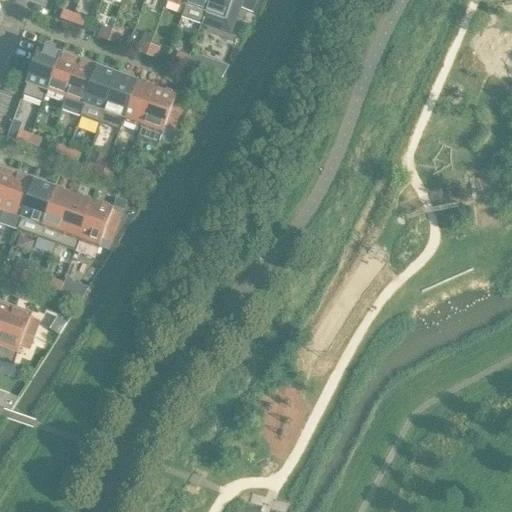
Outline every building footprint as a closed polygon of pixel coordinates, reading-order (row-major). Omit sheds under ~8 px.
[(167,0),(185,6),(181,17),(182,18),(187,0),(167,0)] [(187,0),(182,18),(201,25),(209,0),(187,0)] [(209,0),(201,25),(202,25),(206,14),(225,21),(228,13),(237,17),(240,9),(253,13),(257,0),(209,0)] [(71,24),(74,15),(63,11),(60,20),(71,24)] [(74,15),(71,24),(82,29),(86,19),(74,15)] [(108,42),(112,31),(103,27),(99,39),(108,42)] [(112,31),(108,42),(117,46),(122,34),(112,31)] [(146,56),(150,44),(141,41),(137,53),(146,56)] [(150,44),(146,56),(156,59),(160,48),(150,44)] [(40,47),(22,96),(43,104),(60,55),(40,47)] [(190,56),(178,52),(175,62),(186,66),(190,56)] [(60,55),(43,104),(47,93),(66,99),(79,61),(60,55)] [(192,69),(208,74),(212,62),(196,56),(192,69)] [(66,99),(62,110),(80,117),(81,117),(98,68),(79,61),(66,99)] [(98,68),(81,117),(100,124),(117,75),(98,68)] [(117,75),(100,124),(119,131),(136,82),(117,75)] [(136,82),(119,131),(120,132),(124,120),(142,127),(138,138),(155,89),(136,82)] [(155,89),(138,138),(159,145),(165,127),(175,130),(185,102),(176,98),(176,96),(155,89)] [(28,145),(31,135),(19,131),(16,140),(28,145)] [(31,135),(28,145),(39,149),(42,139),(31,135)] [(66,159),(69,149),(58,145),(54,154),(66,159)] [(69,149),(66,159),(77,163),(81,153),(69,149)] [(102,176),(107,165),(97,161),(93,173),(102,176)] [(107,165),(102,176),(112,180),(116,168),(107,165)] [(0,168),(0,211),(3,212),(16,175),(0,168)] [(3,212),(0,219),(0,224),(17,230),(18,231),(36,182),(16,175),(3,212)] [(36,182),(18,231),(37,238),(55,189),(36,182)] [(55,189),(37,238),(56,244),(74,195),(55,189)] [(74,195),(56,244),(75,251),(93,202),(74,195)] [(93,202),(75,251),(76,252),(80,240),(100,247),(102,240),(112,243),(122,215),(112,212),(113,210),(93,202)] [(20,283),(25,271),(15,268),(11,279),(20,283)] [(25,271),(20,283),(30,286),(34,275),(25,271)] [(64,283),(52,279),(49,289),(61,293),(64,283)] [(0,305),(0,339),(11,309),(0,305)] [(11,309),(0,339),(0,360),(13,365),(20,347),(30,350),(40,322),(30,318),(31,316),(11,309)]
